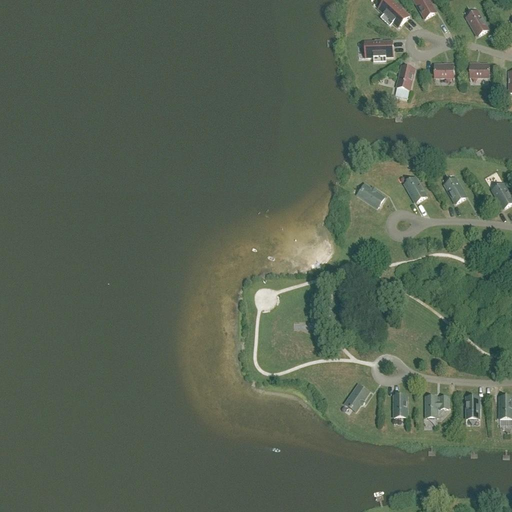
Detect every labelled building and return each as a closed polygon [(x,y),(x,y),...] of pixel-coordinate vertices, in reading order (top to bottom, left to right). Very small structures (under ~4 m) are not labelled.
[(399,30),(410,19),(389,0),(388,0),(378,11),(399,30)] [(430,7),(432,6),(428,0),(418,0),(414,3),(425,22),(435,16),(430,7)] [(489,32),(478,13),(467,20),(473,31),(474,30),(479,38),(489,32)] [(394,60),(393,43),(365,45),(366,61),(394,60)] [(454,67),(435,67),(435,79),(435,80),(444,81),(444,79),(454,79),(454,67)] [(489,67),(470,67),(470,79),(480,79),(480,80),(489,80),(489,79),(490,79),(489,67)] [(390,84),(398,86),(397,90),(410,93),(415,72),(404,69),(403,73),(399,73),(391,79),(390,84)] [(416,180),(405,187),(411,197),(413,196),(418,205),(427,199),(416,180)] [(456,181),(445,187),(456,206),(466,201),(461,192),(462,191),(456,181)] [(365,186),(358,197),(378,211),(385,199),(376,193),(377,192),(373,190),(372,191),(365,186)] [(511,199),(504,186),(492,193),(498,203),(500,202),(505,211),(511,206),(511,199)] [(359,387),(345,407),(356,414),(361,407),(362,408),(365,404),(364,403),(370,394),(359,387)] [(407,398),(396,398),(396,408),(394,408),(394,420),(408,420),(407,398)] [(426,399),(426,420),(438,420),(438,409),(441,409),(441,411),(449,411),(448,399),(441,399),(441,404),(438,404),(437,399),(426,399)] [(502,409),(500,409),(500,421),(511,421),(511,399),(502,400),(502,409)] [(478,409),(478,400),(466,400),(466,421),(480,421),(480,409),(478,409)]
